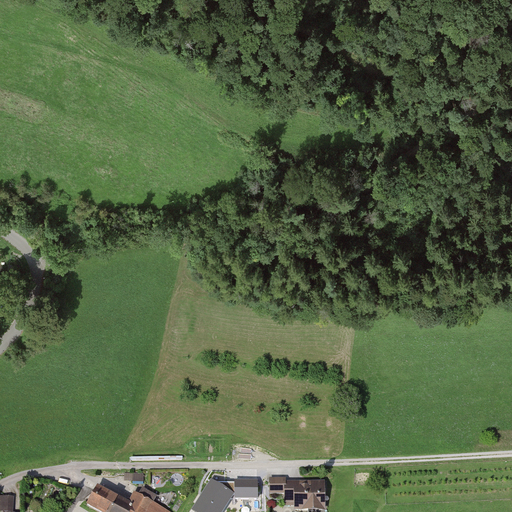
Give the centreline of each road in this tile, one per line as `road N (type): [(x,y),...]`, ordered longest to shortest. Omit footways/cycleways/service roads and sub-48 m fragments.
road 1 (track): [(255,0),(407,86),(511,174)]
road 2 (track): [(511,454),(305,464)]
road 3 (residential): [(0,350),(21,329),(37,277),(19,242),(0,230)]
